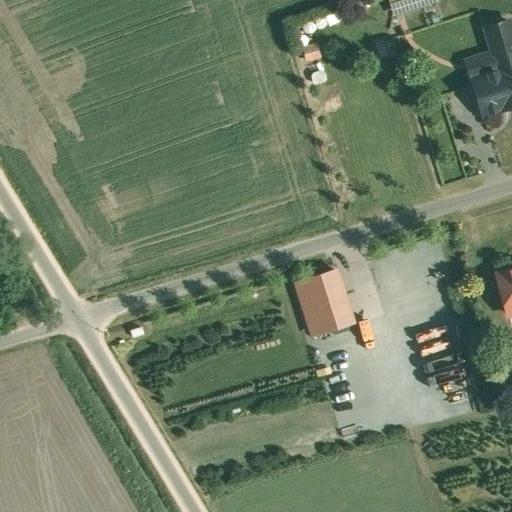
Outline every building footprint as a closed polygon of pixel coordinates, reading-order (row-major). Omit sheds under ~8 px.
[(385,0),(392,18),(435,1),(434,0),(385,0)] [(511,31),(509,20),(486,27),(499,70),(511,65),(511,31)] [(511,65),(499,70),(472,78),(483,114),(511,105),(511,65)] [(334,269),(295,282),(312,333),(351,321),(334,269)] [(511,269),(497,274),(508,313),(511,312),(511,269)] [(126,318),(116,321),(118,329),(128,326),(126,318)]
